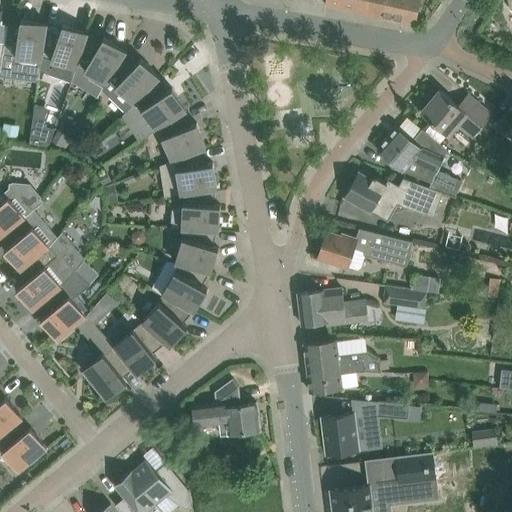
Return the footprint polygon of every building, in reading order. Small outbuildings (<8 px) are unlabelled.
[(326,0),(326,3),(365,12),(367,0),(326,0)] [(367,0),(365,12),(416,24),(421,0),(367,0)] [(8,23),(4,53),(2,53),(0,69),(0,74),(38,79),(39,71),(41,59),(42,59),(43,55),(47,24),(48,22),(21,18),(21,24),(8,23)] [(47,24),(43,55),(77,66),(88,33),(88,32),(64,23),(61,29),(47,24)] [(101,41),(88,33),(77,66),(72,80),(98,96),(102,88),(107,81),(107,82),(126,51),(127,50),(104,36),(101,41)] [(107,81),(102,88),(126,112),(137,100),(159,77),(160,76),(141,57),(137,62),(126,51),(107,82),(107,81)] [(159,77),(137,100),(157,129),(160,127),(186,109),(187,108),(173,86),(168,90),(159,77)] [(473,136),(480,129),(493,113),(468,93),(459,104),(441,88),(421,111),(449,135),(459,124),(473,136)] [(172,160),(176,158),(206,147),(207,146),(197,122),(192,124),(186,109),(160,127),(163,135),(172,160)] [(511,128),(511,122),(501,114),(492,125),(505,137),(511,128)] [(407,115),(399,124),(412,136),(421,127),(407,115)] [(55,128),(45,125),(33,120),(30,142),(49,145),(55,128)] [(20,124),(4,122),(2,137),(18,140),(20,124)] [(378,148),(393,161),(403,169),(404,168),(432,181),(437,171),(443,158),(448,149),(439,143),(424,129),(415,140),(398,125),(378,148)] [(66,148),(73,137),(63,131),(56,142),(66,148)] [(78,157),(83,147),(73,141),(68,151),(78,157)] [(208,162),(206,147),(176,158),(177,167),(181,193),(185,192),(216,187),(218,187),(214,161),(208,162)] [(111,180),(106,170),(99,174),(104,183),(111,180)] [(406,207),(406,206),(434,216),(440,198),(443,190),(402,176),(399,184),(389,178),(387,181),(375,174),(372,178),(359,171),(345,195),(372,210),(389,220),(398,202),(406,207)] [(102,184),(97,178),(91,186),(97,191),(102,184)] [(1,186),(0,186),(0,236),(2,235),(26,216),(35,207),(44,200),(41,197),(42,196),(30,183),(13,181),(12,183),(9,182),(9,187),(5,191),(1,186)] [(119,200),(115,184),(103,187),(107,203),(119,200)] [(215,203),(216,187),(185,192),(184,204),(178,203),(172,209),(171,226),(182,227),(186,227),(218,230),(219,230),(221,203),(215,203)] [(146,210),(147,201),(134,199),(133,209),(146,210)] [(59,236),(35,207),(26,216),(2,235),(9,244),(5,248),(22,268),(26,265),(50,245),(59,236)] [(213,245),(218,230),(186,227),(184,236),(176,261),(180,262),(210,271),(212,271),(219,246),(213,245)] [(366,254),(407,264),(407,263),(413,242),(413,240),(360,227),(357,236),(343,231),(342,234),(327,230),(318,256),(349,266),(349,265),(358,268),(362,266),(366,254)] [(77,271),(61,252),(74,242),(64,230),(59,236),(50,245),(26,265),(34,274),(17,288),(34,308),(39,304),(62,285),(62,284),(77,271)] [(109,240),(110,236),(107,231),(103,230),(101,238),(109,240)] [(203,285),(210,271),(180,262),(176,270),(163,293),(166,294),(194,310),(195,311),(208,288),(203,285)] [(62,285),(39,304),(46,314),(41,317),(58,338),(76,323),(87,314),(74,298),(90,284),(77,271),(62,284),(62,285)] [(412,288),(428,290),(430,275),(414,273),(412,288)] [(490,283),(489,283),(475,281),(474,294),(488,296),(490,283)] [(383,302),(398,304),(426,308),(428,291),(386,285),(383,302)] [(302,323),(328,320),(329,325),(369,320),(366,298),(345,300),(343,288),(341,288),(341,286),(299,291),(302,323)] [(143,321),(166,341),(171,345),(188,325),(184,322),(194,310),(166,294),(143,321)] [(95,322),(104,315),(95,305),(88,313),(95,322)] [(88,313),(87,314),(76,323),(89,338),(101,329),(95,322),(88,313)] [(154,352),(166,341),(143,321),(114,344),(133,368),(137,373),(158,356),(154,352)] [(339,353),(337,338),(305,342),(308,367),(365,359),(366,369),(366,371),(382,371),(381,356),(369,350),(359,351),(339,353)] [(133,368),(114,344),(101,354),(84,368),(107,397),(128,380),(124,376),(133,368)] [(365,359),(308,367),(311,391),(343,387),(341,373),(362,371),(366,371),(366,369),(365,359)] [(511,368),(502,367),(500,386),(511,387),(511,368)] [(193,404),(195,424),(210,422),(209,420),(227,419),(228,432),(241,431),(261,428),(260,425),(263,422),(262,416),(259,414),(257,401),(237,403),(236,400),(241,399),(240,384),(234,376),(215,390),(217,401),(193,404)] [(0,435),(19,420),(24,416),(7,396),(2,400),(0,396),(0,435)] [(409,402),(379,399),(378,414),(408,417),(409,402)] [(354,410),(322,414),(327,452),(359,448),(354,410)] [(19,420),(0,435),(0,458),(6,453),(19,469),(48,446),(31,425),(27,429),(19,420)] [(472,430),(474,446),(498,444),(496,427),(472,430)] [(434,452),(396,457),(399,482),(437,477),(434,452)] [(131,470),(157,501),(166,493),(185,507),(192,507),(189,488),(167,461),(158,469),(147,456),(146,457),(147,458),(133,469),(132,469),(131,470)] [(481,511),(496,511),(506,466),(492,463),(481,511)] [(164,511),(156,501),(157,501),(131,470),(114,483),(115,485),(116,484),(125,495),(115,503),(122,511),(164,511)] [(331,488),(333,511),(372,511),(369,483),(331,488)] [(112,503),(111,502),(95,511),(116,511),(111,504),(112,503)]
